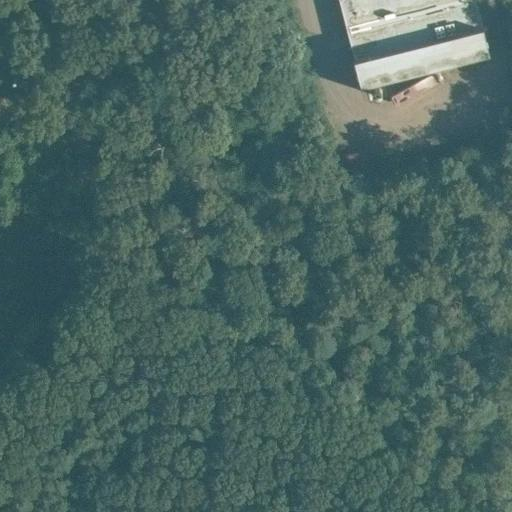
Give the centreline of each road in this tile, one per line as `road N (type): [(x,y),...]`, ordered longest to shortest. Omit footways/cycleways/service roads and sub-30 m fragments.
road 1 (unclassified): [(0,396),(96,274),(100,254),(84,149),(40,0)]
road 2 (unknown): [(319,0),(337,82),(370,112),(472,100),(503,76),(511,53)]
